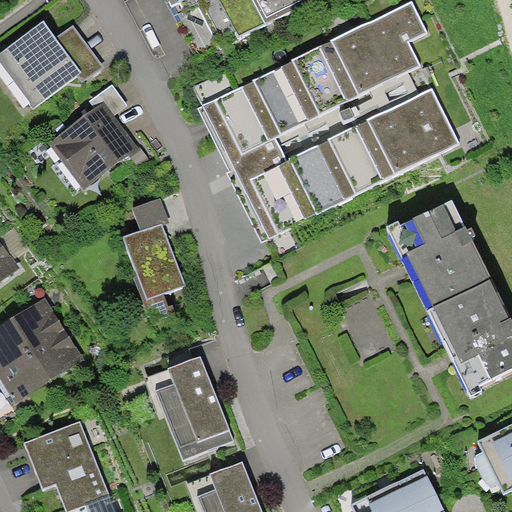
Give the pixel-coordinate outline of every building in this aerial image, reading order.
[(166,0),(197,59),(311,0),(166,0)] [(429,35),(412,3),(199,110),(231,174),(282,149),(277,140),(423,67),(412,44),(429,35)] [(44,24),(0,56),(0,72),(17,95),(20,93),(35,111),(79,78),(83,84),(105,68),(73,27),(56,40),(44,24)] [(130,107),(113,86),(92,103),(96,109),(50,144),(86,190),(140,150),(115,118),(130,107)] [(459,144),(431,89),(288,162),(282,149),(231,174),(229,176),(263,243),(459,144)] [(350,110),(340,115),(344,124),(354,119),(350,110)] [(170,224),(161,200),(133,211),(141,232),(123,239),(138,277),(134,278),(151,322),(169,315),(162,297),(187,288),(175,256),(163,227),(170,224)] [(484,395),(480,389),(511,373),(511,322),(452,204),(403,228),(400,222),(388,229),(411,275),(451,355),(474,400),(484,395)] [(0,286),(22,270),(0,240),(0,286)] [(85,363),(46,300),(0,328),(0,379),(1,381),(0,381),(0,420),(20,408),(18,405),(85,363)] [(234,383),(217,339),(195,348),(200,360),(146,381),(161,418),(165,417),(184,463),(235,442),(218,400),(215,391),(234,383)] [(111,497),(81,423),(24,446),(43,492),(55,487),(64,511),(127,511),(128,511),(121,493),(111,497)] [(511,427),(481,443),(506,494),(511,490),(511,427)] [(273,486),(256,443),(234,452),(239,465),(186,486),(196,511),(263,511),(261,505),(256,493),(273,486)] [(444,511),(424,470),(351,505),(354,511),(444,511)]
